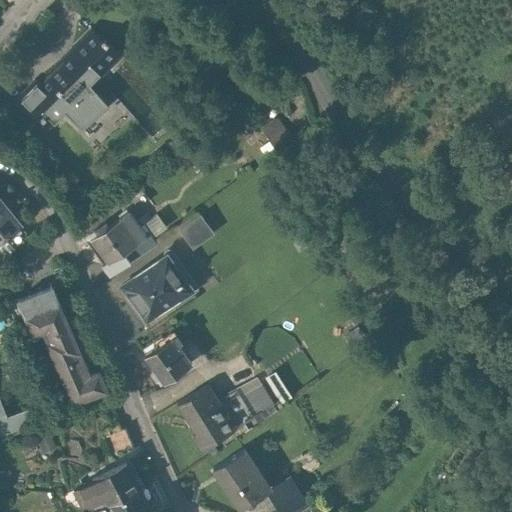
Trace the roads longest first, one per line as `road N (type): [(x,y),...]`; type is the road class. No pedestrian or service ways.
road 1 (residential): [(0,162),(41,194),(61,227),(179,511)]
road 2 (unclassified): [(268,0),(362,148),(511,286)]
